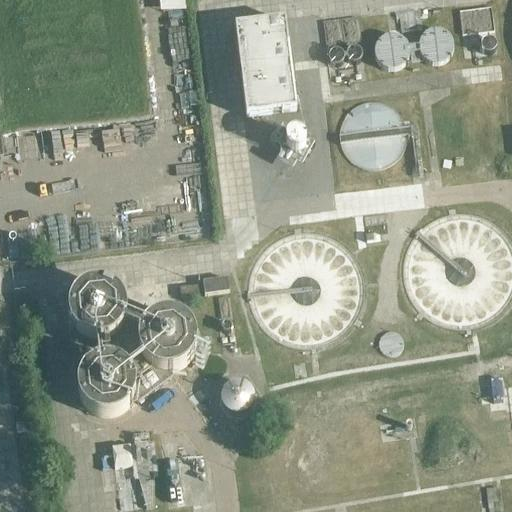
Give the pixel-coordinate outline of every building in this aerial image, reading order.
[(0,0),(0,137),(150,119),(150,118),(151,117),(137,0),(0,0)] [(163,0),(166,11),(188,6),(186,0),(182,0),(183,2),(173,4),(172,0),(163,0)] [(467,36),(498,32),(495,7),(463,11),(467,36)] [(405,32),(420,31),(419,16),(405,16),(405,32)] [(358,19),(341,21),(344,47),(361,44),(358,19)] [(344,47),(341,21),(323,24),(326,49),(344,47)] [(261,117),(262,122),(273,121),(272,116),(297,113),(285,22),(235,29),(246,119),(261,117)] [(419,51),(446,68),(460,45),(433,28),(419,51)] [(382,37),(382,69),(411,69),(411,37),(382,37)] [(347,55),(346,60),(348,64),(353,67),(358,66),(361,63),(362,58),(360,53),(356,51),(351,51),(347,55)] [(329,57),(328,62),(330,67),(335,69),(340,68),(343,65),(344,60),(342,55),(338,53),(333,54),(329,57)] [(405,151),(407,138),(411,138),(416,180),(423,179),(417,129),(410,129),(410,130),(406,131),(402,120),(394,112),(384,106),(372,105),(361,107),(351,113),(344,122),(340,133),(340,145),(344,156),(351,165),(362,171),(375,173),(388,169),(398,162),(405,151)] [(405,256),(403,274),(406,292),(414,308),(427,321),(443,329),(461,332),(479,329),(496,321),(509,308),(511,301),(511,245),(509,239),(496,226),(479,218),(461,215),(443,218),(427,226),(414,239),(405,256)] [(364,218),(365,228),(386,225),(385,216),(364,218)] [(288,348),(306,351),(324,349),(340,340),(353,328),(362,311),(365,293),(362,275),(354,259),(341,246),(324,237),(306,234),(288,237),(272,245),(259,258),(251,275),(248,293),(250,311),(259,327),(271,340),(288,348)] [(388,235),(365,238),(366,245),(388,242),(388,235)] [(203,284),(204,298),(229,295),(227,281),(203,284)] [(70,320),(73,330),(75,334),(78,337),(81,339),(91,344),(102,345),(112,341),(121,334),(125,324),(126,313),(123,302),(121,299),(118,296),(115,293),(105,289),(94,288),(83,292),(75,299),(70,309),(70,320)] [(180,291),(181,300),(199,298),(198,288),(180,291)] [(229,320),(227,300),(219,301),(221,321),(229,320)] [(73,377),(79,379),(86,370),(96,365),(107,363),(118,366),(127,372),(133,382),(135,393),(133,404),(137,406),(175,380),(174,376),(162,377),(151,373),(143,365),(138,354),(137,343),(141,332),(149,323),(159,318),(152,315),(153,311),(134,302),(132,306),(123,302),(126,313),(125,324),(121,334),(112,341),(102,345),(91,344),(81,339),(78,337),(75,334),(73,330),(67,335),(73,377)] [(162,377),(174,376),(184,372),(192,363),(196,353),(196,341),(192,330),(184,322),(178,319),(172,317),(166,317),(159,318),(149,323),(141,332),(137,343),(138,354),(143,365),(151,373),(162,377)] [(221,332),(224,335),(228,336),(231,333),(232,329),(229,326),(225,325),(222,328),(221,332)] [(378,349),(380,354),(382,356),(384,358),(388,359),(391,359),(394,359),(397,358),(401,354),(402,351),(403,348),(402,345),(401,341),(399,339),(397,337),(391,335),(386,336),(382,338),(380,340),(379,343),(378,346),(378,349)] [(86,370),(79,379),(76,391),(78,402),(84,413),(94,419),(105,422),(117,420),(127,414),(133,404),(135,393),(133,382),(127,372),(118,366),(107,363),(96,365),(86,370)] [(293,365),(295,380),(307,378),(305,364),(293,365)] [(229,417),(238,419),(246,417),(252,410),(254,402),(252,394),(246,388),(238,385),(229,388),(223,394),(221,402),(223,410),(229,417)] [(138,483),(146,511),(154,510),(154,481),(152,468),(153,468),(152,455),(151,456),(149,436),(133,438),(135,458),(134,458),(136,470),(138,483)] [(112,451),(114,471),(132,469),(130,449),(112,451)] [(488,511),(495,511),(495,503),(499,503),(499,490),(487,491),(487,501),(483,501),(483,506),(489,506),(488,511)] [(215,511),(215,509),(202,511),(200,497),(201,497),(200,495),(178,498),(178,500),(179,500),(180,511),(215,511)]
